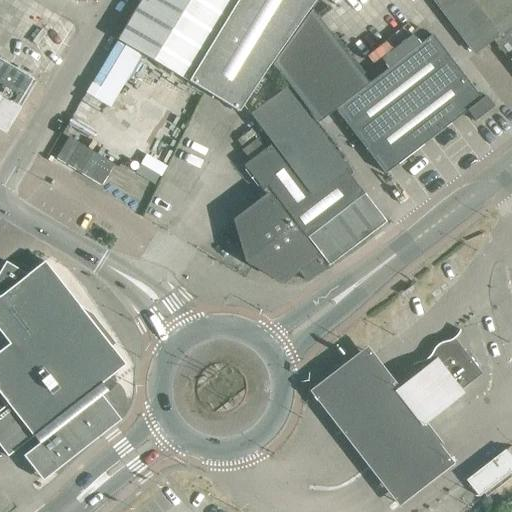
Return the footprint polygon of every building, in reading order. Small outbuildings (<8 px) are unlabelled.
[(141,0),(118,39),(187,81),(212,41),(238,0),(141,0)] [(314,0),(238,0),(212,41),(187,81),(238,111),(270,64),(314,0)] [(433,0),(446,16),(467,0),(433,0)] [(467,0),(446,16),(470,48),(474,53),(493,39),(504,30),(507,34),(511,29),(511,3),(509,0),(467,0)] [(311,10),(272,63),(317,123),(336,109),(385,173),(466,111),(474,121),(493,106),(485,95),(481,98),(456,66),(432,35),(419,44),(412,34),(380,59),(388,69),(368,84),(311,10)] [(511,29),(507,34),(504,30),(493,39),(509,60),(511,57),(511,29)] [(13,119),(35,82),(0,60),(0,122),(5,121),(9,116),(12,118),(13,119)] [(278,78),(262,90),(269,99),(285,87),(278,78)] [(265,195),(232,221),(245,261),(252,265),(281,283),(298,270),(314,257),(315,257),(320,264),(324,260),(328,266),(385,222),(364,193),(363,194),(344,169),(345,168),(285,87),(269,99),(250,113),(272,142),(262,150),(255,141),(240,152),(247,161),(242,165),(265,195)] [(68,137),(55,158),(101,185),(113,164),(68,137)] [(314,257),(298,270),(306,281),(323,268),(320,264),(315,257),(314,257)] [(0,333),(21,361),(0,376),(0,394),(11,409),(0,418),(0,446),(7,456),(26,441),(33,451),(36,449),(52,468),(117,417),(119,415),(121,413),(122,411),(123,409),(124,406),(125,404),(125,401),(125,398),(124,396),(124,393),(123,391),(122,389),(120,386),(118,384),(108,392),(100,383),(124,364),(111,347),(115,344),(92,313),(78,305),(43,261),(27,274),(7,263),(5,261),(0,269),(0,333)] [(418,363),(420,362),(424,367),(407,381),(410,390),(413,400),(417,408),(423,417),(426,421),(461,394),(459,391),(481,373),(454,338),(455,337),(457,335),(458,334),(459,332),(460,330),(458,329),(458,330),(457,332),(456,334),(454,336),(452,338),(451,339),(449,340),(447,340),(443,341),(441,342),(439,343),(436,345),(434,347),(433,348),(432,350),(430,353),(429,355),(428,356),(426,358),(425,359),(423,360),(420,361),(417,361),(416,362),(414,363),(411,364),(412,365),(414,364),(416,363),(418,363)] [(366,345),(309,390),(399,507),(457,464),(366,345)] [(487,496),(507,481),(511,477),(511,456),(507,449),(467,479),(474,488),(480,496),(485,493),(487,496)]
